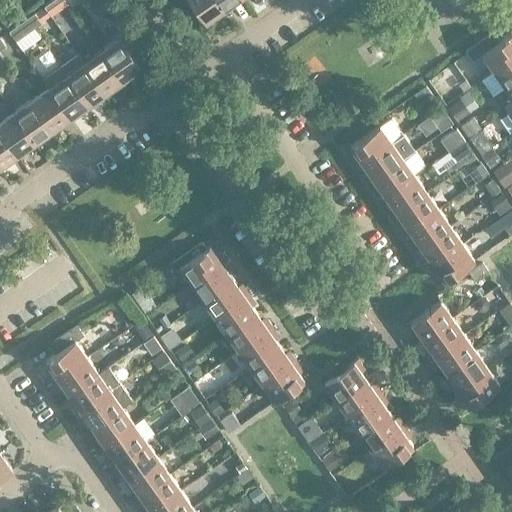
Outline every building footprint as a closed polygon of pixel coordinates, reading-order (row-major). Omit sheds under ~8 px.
[(223,7),(218,0),(190,0),(205,21),(223,7)] [(41,20),(34,11),(26,17),(32,26),(41,20)] [(32,26),(26,17),(18,23),(24,32),(32,26)] [(499,39),(492,29),(465,49),(472,59),(481,52),(494,69),(511,55),(511,32),(511,31),(499,39)] [(120,36),(102,49),(122,79),(141,66),(120,36)] [(122,79),(102,49),(84,62),(105,91),(122,79)] [(105,91),(84,62),(78,53),(60,65),(87,103),(105,91)] [(511,55),(494,69),(505,86),(511,80),(511,55)] [(87,103),(60,65),(42,78),(49,86),(69,116),(87,103)] [(69,116),(49,86),(31,99),(52,128),(69,116)] [(427,86),(416,94),(421,102),(432,94),(428,87),(427,86)] [(52,128),(31,99),(13,111),(34,141),(52,128)] [(442,108),(431,115),(441,130),(452,123),(443,109),(442,108)] [(34,141),(13,111),(0,120),(0,129),(16,153),(34,141)] [(403,133),(391,116),(350,144),(358,156),(354,158),(358,164),(403,133)] [(462,125),(462,126),(469,137),(481,129),(473,118),(462,125)] [(465,139),(456,126),(440,138),(449,150),(465,139)] [(0,164),(16,153),(0,129),(0,164)] [(415,150),(403,133),(358,164),(362,170),(366,168),(374,178),(413,151),(415,150)] [(484,137),(475,144),(482,154),(492,147),(484,137)] [(425,167),(413,151),(374,178),(381,189),(377,192),(382,198),(415,174),(425,167)] [(493,169),(504,185),(511,178),(511,166),(507,160),(493,169)] [(481,164),(472,171),(479,180),(488,173),(481,164)] [(427,191),(415,174),(382,198),(386,204),(390,201),(397,212),(427,191)] [(493,179),(485,184),(492,194),(500,188),(493,179)] [(438,208),(427,191),(397,212),(405,222),(401,225),(405,231),(438,208)] [(511,205),(501,191),(492,197),(501,211),(511,205)] [(450,224),(438,208),(405,231),(409,237),(413,234),(421,245),(450,224)] [(462,241),(450,224),(421,245),(428,256),(424,258),(429,264),(462,241)] [(206,246),(201,239),(171,261),(175,267),(179,265),(191,282),(225,258),(220,252),(217,255),(209,244),(206,246)] [(474,258),(462,241),(429,264),(433,270),(437,268),(445,279),(474,258)] [(229,264),(225,258),(191,282),(203,298),(233,278),(225,267),(229,264)] [(470,271),(475,278),(487,269),(482,262),(470,271)] [(240,288),(233,278),(203,298),(215,315),(248,292),(244,286),(240,288)] [(252,298),(248,292),(215,315),(227,332),(256,311),(249,300),(252,298)] [(149,294),(139,301),(145,309),(155,302),(154,302),(149,294)] [(406,322),(411,329),(415,326),(422,336),(452,316),(440,299),(406,322)] [(478,303),(477,307),(480,311),(485,312),(489,309),(489,304),(486,300),(481,300),(478,303)] [(511,304),(509,301),(499,308),(510,324),(511,322),(511,304)] [(264,322),(256,311),(227,332),(238,348),(272,325),(267,319),(264,322)] [(129,313),(123,317),(128,325),(134,320),(129,313)] [(164,313),(159,317),(164,325),(170,321),(164,313)] [(463,333),(452,316),(422,336),(430,347),(426,350),(430,356),(463,333)] [(83,332),(76,323),(50,341),(57,351),(45,359),(53,370),(49,373),(54,379),(87,355),(75,338),(83,332)] [(276,331),(272,325),(238,348),(250,365),(280,344),(272,334),(276,331)] [(173,326),(163,333),(169,344),(180,336),(173,326)] [(475,349),(463,333),(430,356),(434,362),(438,359),(446,370),(475,349)] [(495,346),(499,347),(507,342),(507,337),(505,334),(500,333),(493,338),(492,343),(495,346)] [(187,340),(176,348),(182,357),(193,350),(193,349),(187,340)] [(287,355),(280,344),(250,365),(262,382),(295,358),(291,352),(287,355)] [(487,366),(475,349),(446,370),(453,381),(449,383),(454,389),(487,366)] [(175,367),(164,351),(155,357),(166,373),(175,367)] [(98,372),(87,355),(54,379),(58,385),(62,382),(69,393),(98,372)] [(324,380),(336,398),(365,377),(358,366),(361,363),(357,357),(324,380)] [(299,364),(295,358),(262,382),(274,399),(303,378),(296,367),(299,364)] [(193,359),(186,363),(193,372),(199,368),(193,359)] [(108,365),(98,372),(69,393),(77,403),(73,406),(77,412),(120,382),(108,365)] [(499,383),(487,366),(454,389),(458,395),(462,393),(470,404),(499,383)] [(373,388),(365,377),(336,398),(348,414),(381,391),(376,385),(373,388)] [(132,399),(120,382),(77,412),(81,418),(85,415),(93,426),(122,405),(132,399)] [(165,397),(159,389),(143,400),(149,409),(165,397)] [(385,397),(381,391),(348,414),(359,431),(388,410),(381,399),(385,397)] [(293,396),(286,401),(294,414),(293,415),(296,419),(305,413),(294,396),(293,396)] [(214,400),(209,403),(216,414),(222,410),(214,400)] [(192,410),(201,424),(210,418),(201,404),(192,410)] [(134,422),(122,405),(93,426),(100,437),(96,440),(100,446),(134,422)] [(396,421),(388,410),(359,431),(371,448),(404,424),(400,418),(396,421)] [(232,411),(222,418),(229,428),(239,421),(232,411)] [(211,418),(202,425),(209,435),(218,428),(211,418)] [(145,439),(134,422),(100,446),(105,452),(109,449),(116,459),(145,439)] [(408,430),(404,424),(371,448),(383,465),(412,444),(404,433),(408,430)] [(322,430),(310,439),(318,450),(331,440),(323,430),(322,430)] [(157,455),(145,439),(116,459),(124,470),(120,473),(124,479),(157,455)] [(209,446),(213,451),(221,445),(217,440),(209,446)] [(334,449),(323,457),(330,467),(342,458),(335,449),(334,449)] [(0,477),(12,470),(0,452),(0,477)] [(169,472),(157,455),(124,479),(128,485),(132,482),(140,493),(169,472)] [(235,466),(240,472),(246,468),(242,462),(235,466)] [(246,468),(236,476),(242,484),(252,476),(246,468)] [(147,511),(181,489),(169,472),(140,493),(147,503),(143,506),(147,511)] [(249,492),(255,501),(265,494),(259,485),(249,492)] [(183,511),(192,505),(181,489),(147,511),(183,511)]
